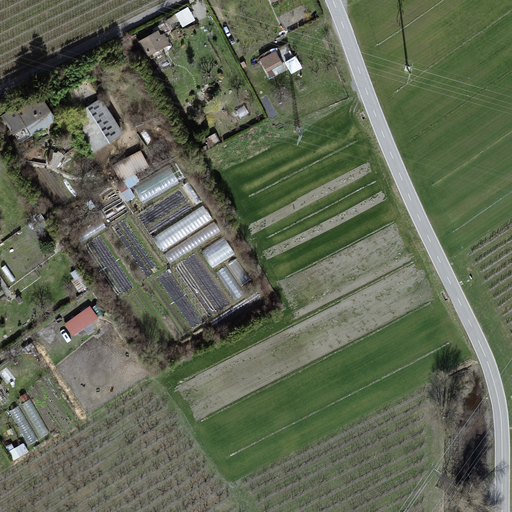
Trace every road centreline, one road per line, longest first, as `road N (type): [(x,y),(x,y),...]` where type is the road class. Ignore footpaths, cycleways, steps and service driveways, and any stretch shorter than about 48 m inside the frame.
road 1 (unclassified): [(502,511),(492,375),(391,154),(333,0)]
road 2 (unclassified): [(0,90),(179,0)]
